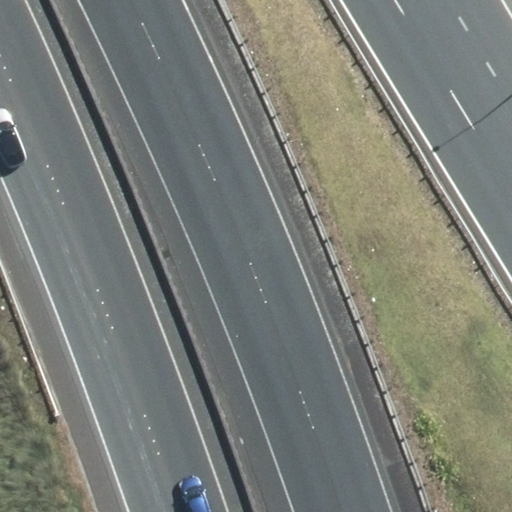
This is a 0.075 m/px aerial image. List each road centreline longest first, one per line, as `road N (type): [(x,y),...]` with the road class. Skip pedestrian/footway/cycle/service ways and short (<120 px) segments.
road 1 (motorway): [(137,0),(282,334),(342,511)]
road 2 (motorway): [(175,511),(77,223),(0,54)]
road 3 (motorway): [(400,0),(511,180)]
